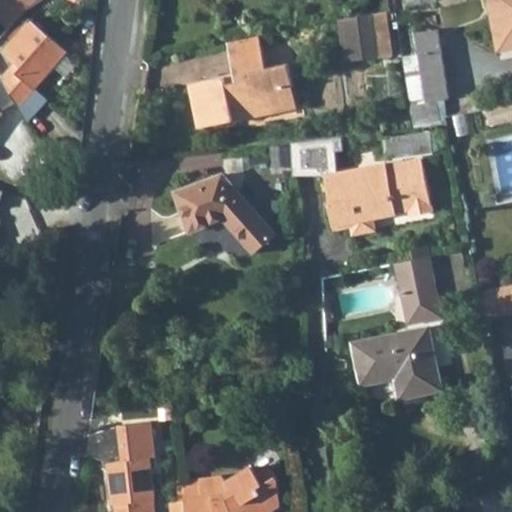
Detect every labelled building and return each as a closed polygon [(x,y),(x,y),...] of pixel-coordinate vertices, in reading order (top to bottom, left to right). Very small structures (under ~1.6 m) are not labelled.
[(0,0),(0,31),(1,33),(39,0),(0,0)] [(511,0),(490,0),(504,58),(511,55),(511,0)] [(385,12),(370,14),(374,41),(389,39),(385,12)] [(370,14),(344,18),(351,65),(392,60),(389,39),(374,41),(370,14)] [(340,18),(338,19),(345,66),(351,65),(344,18),(340,18)] [(0,48),(12,60),(0,74),(0,109),(10,105),(25,123),(45,97),(32,87),(62,52),(26,20),(0,47),(0,48)] [(437,34),(416,36),(426,106),(448,103),(437,34)] [(258,39),(226,47),(233,80),(190,91),(200,134),(235,126),(234,121),(285,108),(282,92),(294,89),(288,66),(266,72),(258,39)] [(234,121),(235,126),(299,111),(294,89),(282,92),(285,108),(234,121)] [(438,137),(390,141),(392,161),(440,157),(438,137)] [(332,143),(281,149),(285,182),(314,179),(317,197),(322,197),(323,205),(318,206),(321,233),(341,230),(339,219),(358,216),(359,224),(385,221),(385,220),(398,218),(399,224),(421,221),(414,168),(379,173),(378,171),(329,178),(326,155),(334,154),(332,143)] [(209,180),(164,198),(179,238),(214,225),(248,256),(270,233),(209,180)] [(341,230),(342,238),(361,235),(359,224),(358,216),(339,219),(341,230)] [(433,248),(416,251),(418,264),(436,261),(433,248)] [(406,253),(408,266),(418,264),(416,251),(406,253)] [(408,266),(403,267),(408,294),(422,292),(428,323),(448,319),(436,261),(418,264),(408,266)] [(511,283),(475,291),(483,320),(511,313),(511,283)] [(422,292),(408,294),(410,304),(414,326),(428,323),(422,292)] [(413,379),(418,399),(450,393),(438,328),(360,344),(368,387),(413,379)] [(0,404),(10,400),(0,377),(0,404)] [(131,469),(117,471),(124,511),(163,511),(162,506),(165,506),(158,464),(163,463),(156,429),(124,434),(131,469)] [(273,467),(260,477),(264,482),(276,473),(273,467)] [(229,481),(188,488),(191,506),(192,511),(245,511),(245,510),(250,506),(254,511),(276,511),(287,505),(283,482),(276,473),(264,482),(260,477),(254,469),(232,485),(229,481)]
